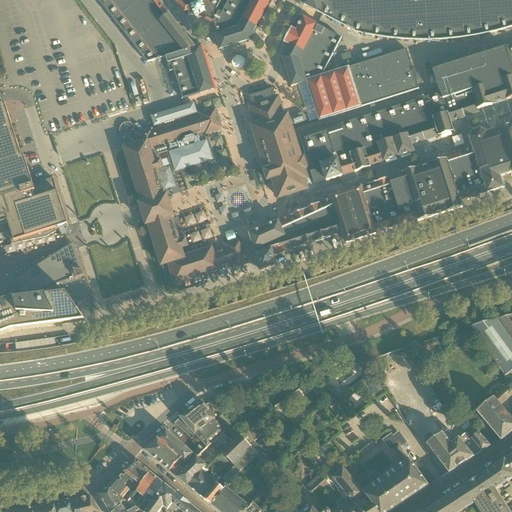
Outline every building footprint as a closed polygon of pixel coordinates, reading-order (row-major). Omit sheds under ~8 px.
[(98,0),(105,8),(115,21),(133,44),(144,58),(147,61),(147,62),(148,63),(165,57),(195,48),(182,32),(180,29),(169,15),(170,15),(169,14),(157,0),(98,0)] [(213,24),(219,11),(216,10),(218,8),(219,5),(221,0),(173,0),(176,3),(184,13),(188,12),(192,11),(193,11),(193,12),(194,14),(195,16),(203,14),(204,19),(205,20),(207,21),(211,23),(213,24)] [(219,12),(219,11),(213,24),(216,36),(218,41),(220,49),(220,50),(221,49),(234,45),(236,45),(248,41),(249,41),(250,40),(254,32),(256,28),(256,27),(262,16),(262,15),(263,14),(269,2),(270,1),(268,0),(229,0),(228,2),(226,5),(224,11),(222,13),(219,12)] [(511,0),(306,0),(304,4),(304,5),(305,5),(309,8),(317,12),(322,15),(325,16),(328,18),(332,20),(341,24),(344,26),(348,28),(357,33),(358,33),(361,34),(367,35),(374,36),(377,37),(382,38),(386,38),(394,39),(397,39),(405,40),(412,40),(415,40),(423,41),(432,40),(435,40),(442,40),(448,40),(451,39),(461,39),(470,37),(473,37),(479,36),(485,34),(487,34),(497,32),(506,29),(509,28),(511,27),(511,0)] [(322,77),(325,77),(324,76),(324,73),(326,69),(328,64),(331,60),(332,57),(337,46),(339,43),(342,38),(317,25),(303,18),(303,19),(297,31),(290,44),(283,58),(292,86),(291,86),(292,87),(298,85),(307,82),(308,82),(308,83),(309,83),(309,82),(319,78),(321,78),(321,79),(322,78),(322,77)] [(201,46),(195,48),(165,57),(166,58),(170,72),(171,72),(174,71),(176,79),(180,90),(181,94),(183,99),(193,96),(200,94),(202,93),(214,89),(210,76),(210,74),(206,61),(205,60),(201,47),(201,46)] [(511,46),(500,50),(497,51),(485,54),(483,55),(478,57),(471,59),(468,60),(457,63),(454,64),(443,68),(440,69),(433,71),(440,93),(435,95),(432,96),(421,99),(418,100),(407,104),(404,105),(392,108),(389,109),(378,113),(375,114),(369,116),(364,117),(361,118),(350,122),(346,123),(341,125),(335,126),(332,127),(321,131),(318,132),(312,134),(322,166),(324,173),(325,176),(326,179),(327,182),(330,181),(340,178),(343,177),(342,176),(346,175),(351,173),(355,172),(355,173),(361,171),(366,169),(371,168),(370,166),(374,165),(379,163),(383,162),(386,162),(397,158),(401,157),(411,154),(414,153),(411,145),(426,140),(437,137),(438,137),(441,137),(452,133),(454,132),(451,123),(451,122),(456,120),(460,119),(464,118),(465,117),(466,117),(477,113),(479,113),(479,110),(493,106),(492,105),(493,105),(494,106),(506,103),(505,101),(506,101),(511,99),(511,46)] [(358,65),(348,68),(349,70),(360,106),(361,108),(419,89),(418,88),(418,85),(412,68),(411,63),(409,58),(408,54),(407,50),(362,64),(358,65)] [(239,55),(231,60),(237,69),(245,64),(239,55)] [(345,67),(356,63),(355,58),(343,62),(345,67)] [(278,98),(275,98),(272,89),(250,96),(253,105),(250,106),(256,125),(252,126),(254,131),(258,144),(262,157),(266,170),(264,171),(267,182),(273,180),(279,199),(307,190),(304,180),(308,179),(305,170),(307,169),(304,159),(301,159),(297,146),(293,133),(292,128),(289,120),(288,115),(284,116),(278,98)] [(0,105),(0,336),(13,331),(85,322),(78,310),(78,311),(66,294),(46,296),(15,300),(15,298),(10,298),(10,301),(5,301),(0,303),(0,224),(7,223),(12,245),(47,237),(56,232),(56,230),(68,226),(54,179),(34,185),(24,156),(22,157),(5,104),(0,105)] [(139,144),(125,149),(132,170),(136,185),(140,198),(142,204),(141,205),(141,206),(140,206),(140,207),(141,208),(141,209),(142,210),(144,217),(145,221),(145,222),(145,223),(146,224),(147,224),(147,225),(149,225),(150,229),(162,266),(162,265),(168,285),(169,286),(169,287),(169,288),(171,289),(172,290),(174,291),(175,291),(177,291),(178,290),(176,283),(218,270),(218,269),(231,265),(233,268),(248,263),(242,244),(241,240),(225,245),(226,249),(213,253),(212,249),(184,258),(181,249),(188,247),(186,240),(179,242),(172,222),(171,218),(173,217),(172,213),(172,212),(171,210),(167,196),(165,197),(163,192),(163,190),(163,191),(161,185),(161,184),(159,179),(159,178),(156,170),(163,168),(161,161),(169,159),(173,173),(174,173),(176,172),(176,175),(179,174),(181,179),(192,176),(190,170),(214,163),(213,160),(215,160),(209,141),(207,141),(206,139),(204,140),(202,133),(206,132),(207,134),(221,130),(222,129),(216,109),(200,114),(201,116),(188,121),(186,117),(197,113),(194,104),(151,117),(154,127),(158,126),(159,130),(152,132),(152,130),(136,134),(139,144)] [(305,246),(308,245),(309,244),(312,243),(316,242),(331,238),(331,237),(341,234),(343,233),(344,236),(346,243),(352,241),(356,240),(361,238),(367,237),(370,236),(376,234),(376,233),(381,232),(384,231),(389,229),(389,230),(392,229),(395,228),(398,227),(404,225),(404,224),(409,223),(413,222),(417,220),(418,222),(424,220),(427,219),(434,217),(433,216),(438,215),(442,214),(446,212),(446,213),(453,211),(456,210),(462,208),(460,201),(465,199),(474,197),(479,195),(482,194),(487,193),(489,193),(492,192),(499,189),(502,188),(503,188),(500,177),(504,175),(508,174),(511,172),(511,125),(499,130),(499,131),(486,135),(486,133),(480,130),(473,133),(470,138),(473,148),(472,149),(461,152),(459,153),(445,157),(445,160),(431,164),(431,165),(419,169),(418,168),(402,173),(403,175),(402,175),(397,177),(396,177),(391,179),(390,179),(387,179),(377,183),(375,183),(375,184),(363,188),(361,188),(349,192),(332,197),(332,198),(331,199),(320,204),(320,203),(305,210),(301,212),(296,214),(293,216),(291,216),(292,217),(291,217),(288,218),(285,220),(282,221),(279,223),(278,222),(273,225),(264,229),(255,233),(251,234),(250,235),(252,241),(255,250),(256,255),(261,271),(277,266),(274,256),(283,253),(288,251),(301,247),(305,246)] [(196,213),(198,223),(208,220),(205,210),(196,213)] [(194,214),(185,217),(188,226),(197,223),(194,214)] [(194,232),(197,242),(213,237),(211,228),(194,232)] [(225,234),(226,240),(238,238),(237,232),(225,234)] [(84,276),(83,271),(74,270),(73,267),(76,266),(73,257),(53,258),(21,278),(24,287),(27,286),(29,293),(27,293),(27,294),(84,276)] [(511,315),(496,320),(511,341),(511,315)] [(511,372),(511,371),(511,341),(496,320),(471,328),(505,377),(511,372)] [(367,383),(372,390),(379,385),(375,378),(367,383)] [(500,406),(511,395),(511,386),(510,384),(510,383),(508,381),(503,385),(505,388),(477,412),(502,441),(511,432),(511,415),(509,417),(500,406)] [(222,406),(230,403),(228,397),(219,400),(222,406)] [(207,447),(225,432),(215,420),(211,414),(218,411),(212,402),(205,405),(204,404),(204,403),(203,402),(201,402),(200,402),(199,403),(198,404),(198,405),(180,419),(195,435),(196,436),(203,443),(207,447)] [(192,440),(196,436),(195,435),(180,419),(175,424),(192,440)] [(490,447),(475,430),(472,433),(474,436),(471,439),(482,452),(490,447)] [(192,454),(167,431),(158,440),(182,462),(185,464),(186,465),(192,459),(195,461),(197,458),(198,457),(207,447),(203,443),(192,454)] [(240,472),(243,475),(250,469),(247,466),(257,456),(259,458),(268,468),(278,459),(268,449),(267,451),(262,445),(260,448),(254,441),(245,432),(241,435),(227,449),(220,456),(227,462),(234,468),(240,473),(240,472)] [(466,433),(462,436),(453,443),(450,439),(444,432),(427,444),(449,473),(482,452),(471,439),(466,433)] [(146,452),(170,472),(177,464),(179,466),(181,465),(180,464),(182,462),(158,440),(146,452)] [(203,462),(198,457),(197,458),(195,461),(178,479),(187,486),(203,468),(204,468),(205,467),(207,469),(217,458),(220,456),(227,449),(221,444),(218,447),(216,446),(212,450),(214,451),(203,462)] [(379,511),(389,511),(428,487),(410,461),(399,444),(392,449),(403,464),(363,493),(343,469),(343,470),(341,467),(339,469),(341,471),(332,478),(349,499),(350,499),(354,503),(364,494),(372,503),(369,505),(372,510),(376,508),(379,511)] [(220,456),(217,458),(225,465),(227,462),(220,456)] [(186,465),(185,464),(181,468),(179,466),(177,464),(170,472),(178,479),(195,461),(192,459),(186,465)] [(150,473),(136,461),(132,465),(120,477),(127,483),(126,484),(124,486),(130,490),(135,494),(137,492),(145,480),(146,480),(145,479),(150,473)] [(227,462),(225,465),(232,471),(234,468),(227,462)] [(494,492),(511,479),(511,472),(504,462),(484,476),(494,492)] [(206,470),(204,468),(203,468),(187,486),(196,493),(209,478),(204,473),(206,470)] [(234,468),(232,471),(223,480),(226,483),(223,487),(223,489),(225,491),(211,506),(218,511),(226,511),(239,498),(226,489),(240,473),(234,468)] [(144,498),(158,480),(150,473),(145,479),(146,480),(145,480),(137,492),(144,498)] [(329,484),(322,477),(320,474),(311,482),(313,485),(308,489),(311,493),(316,488),(320,492),(329,484)] [(463,511),(474,506),(477,511),(507,511),(500,500),(494,492),(484,476),(484,475),(462,490),(428,511),(426,511),(463,511)] [(117,480),(124,486),(126,484),(127,483),(120,477),(117,480)] [(204,501),(218,485),(209,478),(196,493),(198,495),(204,500),(204,501)] [(134,496),(135,495),(135,494),(130,490),(124,486),(117,480),(109,489),(116,494),(115,494),(122,500),(123,499),(128,492),(134,496)] [(152,503),(165,486),(158,480),(144,498),(140,502),(142,504),(141,504),(143,506),(148,500),(151,503),(152,503)] [(225,491),(223,489),(223,490),(218,485),(204,501),(206,501),(205,502),(207,504),(207,503),(209,504),(211,506),(225,491)] [(175,491),(174,492),(165,486),(152,503),(151,503),(144,511),(159,511),(163,507),(167,509),(165,511),(166,511),(169,511),(170,511),(167,510),(179,496),(180,495),(175,491)] [(101,499),(110,511),(126,501),(123,499),(122,500),(115,494),(116,494),(109,489),(102,494),(101,495),(101,496),(101,497),(101,498),(101,499)] [(185,511),(191,506),(179,496),(167,510),(170,511),(169,511),(178,511),(180,510),(182,511),(185,511)] [(99,511),(96,505),(91,497),(79,499),(82,511),(99,511)] [(128,503),(135,507),(138,509),(141,504),(142,504),(140,502),(139,504),(131,498),(128,502),(128,503)] [(247,511),(251,508),(250,508),(239,498),(226,511),(247,511)] [(82,511),(79,499),(69,501),(70,506),(72,511),(82,511)] [(372,510),(369,505),(360,511),(354,503),(350,499),(349,499),(346,502),(345,503),(352,511),(379,511),(376,508),(372,510)] [(342,507),(338,510),(339,510),(338,511),(339,511),(352,511),(345,503),(346,502),(344,500),(339,504),(342,507)] [(60,503),(55,504),(56,511),(72,511),(70,506),(69,501),(60,503)] [(128,502),(126,501),(110,511),(128,511),(135,507),(128,503),(128,502)] [(261,511),(254,503),(250,508),(251,508),(247,511),(261,511)]
